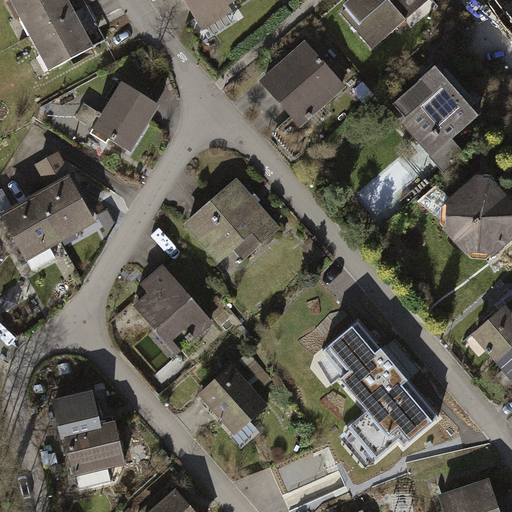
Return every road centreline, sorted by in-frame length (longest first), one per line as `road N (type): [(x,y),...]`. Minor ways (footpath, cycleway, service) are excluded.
road 1 (residential): [(212,101),(511,448)]
road 2 (residential): [(212,101),(74,321)]
road 3 (residential): [(74,321),(244,511)]
road 4 (residential): [(74,321),(23,365),(14,384),(38,511)]
road 5 (residential): [(133,0),(212,101)]
